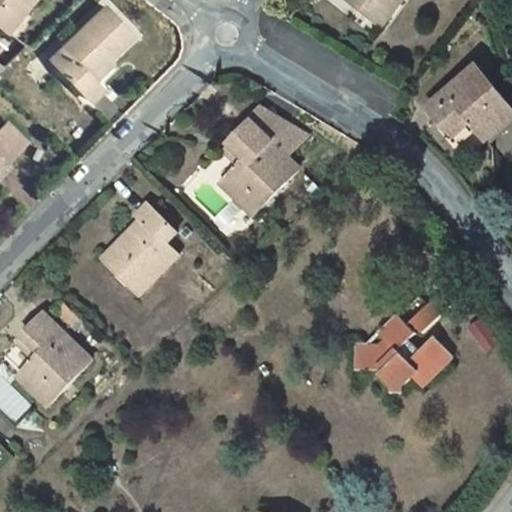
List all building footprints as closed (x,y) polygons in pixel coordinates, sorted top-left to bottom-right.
[(0,0),(0,27),(9,34),(35,0),(0,0)] [(348,0),(383,27),(404,0),(348,0)] [(70,61),(60,70),(91,102),(103,90),(96,83),(91,77),(110,59),(133,35),(105,7),(60,50),(70,61)] [(50,60),(60,70),(70,61),(60,50),(50,60)] [(115,64),(110,59),(91,77),(96,83),(115,64)] [(466,117),(472,123),(487,142),(511,121),(511,107),(480,67),(429,109),(448,132),(466,117)] [(240,130),(243,133),(254,122),(268,137),(284,122),(262,108),(240,130)] [(454,139),(472,123),(466,117),(448,132),(454,139)] [(243,133),(230,147),(246,162),(241,168),(223,186),(254,217),(301,170),(289,158),(310,138),(284,122),(268,137),(254,122),(243,133)] [(0,175),(8,167),(5,164),(27,142),(8,123),(0,130),(0,175)] [(225,152),(241,168),(246,162),(230,147),(225,152)] [(133,243),(127,237),(104,260),(141,296),(180,257),(168,245),(179,233),(150,206),(139,217),(142,221),(149,227),(133,243)] [(133,243),(149,227),(142,221),(127,237),(133,243)] [(263,272),(257,263),(248,271),(255,279),(263,272)] [(400,318),(398,316),(380,334),(386,340),(380,346),(359,345),(357,370),(387,371),(382,376),(393,387),(393,395),(406,395),(406,389),(415,378),(426,390),(438,377),(434,372),(452,353),(437,338),(422,353),(418,357),(407,346),(411,341),(417,335),(416,333),(420,329),(425,334),(453,307),(442,295),(430,308),(409,327),(400,318)] [(80,319),(64,303),(56,311),(71,327),(80,319)] [(42,355),(36,361),(18,379),(48,408),(94,362),(47,315),(23,338),(42,355)] [(483,320),(470,328),(477,338),(488,354),(501,344),(483,320)] [(18,343),(36,361),(42,355),(23,338),(18,343)] [(422,353),(411,341),(407,346),(418,357),(422,353)] [(457,358),(452,353),(434,372),(438,377),(457,358)]
